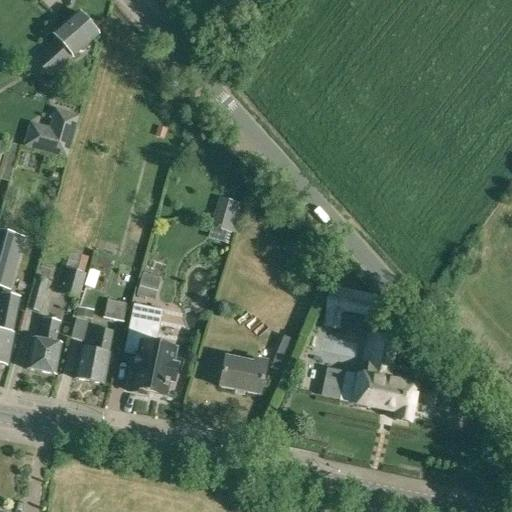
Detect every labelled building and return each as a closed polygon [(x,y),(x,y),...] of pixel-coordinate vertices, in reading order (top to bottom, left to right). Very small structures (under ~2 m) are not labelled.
[(72,59),(98,37),(78,13),(52,35),(58,43),(35,63),(49,78),(72,58),(72,59)] [(31,127),(26,146),(64,158),(76,119),(56,113),(51,132),(31,127)] [(220,197),(212,227),(232,233),(241,204),(220,197)] [(0,231),(0,289),(10,291),(21,249),(4,244),(7,233),(0,231)] [(305,256),(301,252),(290,238),(282,245),(296,263),(305,256)] [(67,270),(60,296),(78,300),(85,276),(82,275),(87,258),(78,255),(78,256),(69,254),(65,269),(67,270)] [(137,296),(154,300),(159,279),(142,275),(137,296)] [(47,283),(36,280),(27,310),(39,313),(47,283)] [(367,297),(332,290),(325,326),(336,328),(334,335),(358,339),(367,297)] [(123,324),(127,306),(108,302),(104,320),(123,324)] [(133,373),(129,393),(144,396),(145,392),(165,396),(168,382),(173,383),(177,365),(172,364),(175,349),(154,345),(160,312),(134,307),(124,353),(135,355),(132,373),(133,373)] [(10,335),(15,312),(0,308),(0,365),(4,367),(11,335),(10,335)] [(54,375),(60,345),(54,344),(59,322),(43,319),(38,341),(32,339),(26,370),(54,375)] [(107,354),(112,333),(97,329),(92,351),(80,348),(74,379),(103,385),(109,354),(107,354)] [(392,367),(388,366),(394,339),(368,334),(363,361),(369,363),(366,376),(358,375),(352,404),(395,413),(394,420),(409,423),(417,387),(412,386),(414,374),(391,369),(392,367)] [(259,396),(265,367),(224,358),(218,388),(259,396)]
